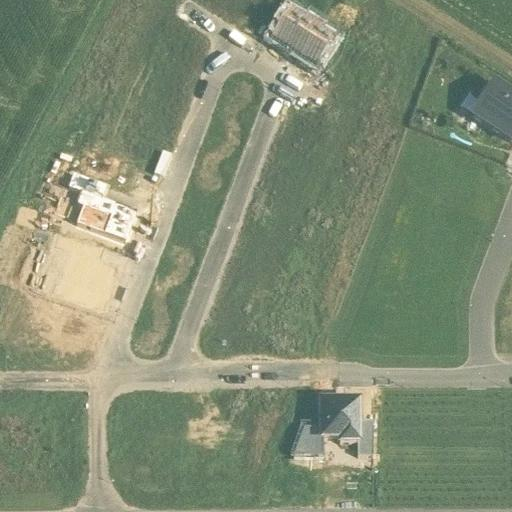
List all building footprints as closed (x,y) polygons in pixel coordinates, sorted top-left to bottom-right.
[(289,13),(270,42),(315,72),(334,43),(321,34),(324,30),(305,17),(302,21),(289,13)] [(334,72),(351,45),(341,39),(324,66),(334,72)] [(511,98),(494,87),(472,121),(511,147),(511,98)] [(305,151),(329,160),(339,134),(324,128),(326,123),(308,117),(307,121),(297,118),(287,144),(305,151)] [(299,167),(331,179),(337,164),(329,160),(305,151),(299,167)] [(101,202),(106,189),(73,177),(68,189),(101,202)] [(137,215),(101,202),(68,189),(56,222),(125,248),(137,215)] [(96,263),(101,252),(68,239),(63,251),(74,255),(96,263)] [(114,270),(96,263),(74,255),(61,288),(102,303),(114,270)] [(218,342),(248,353),(265,309),(235,297),(218,342)] [(358,449),(358,426),(357,407),(320,407),(320,434),(320,445),(322,445),(339,445),(339,449),(356,449),(358,449)] [(357,462),(372,462),(372,426),(358,426),(358,449),(356,449),(357,462)] [(293,462),(322,463),(322,445),(320,445),(320,434),(303,435),(293,462)]
